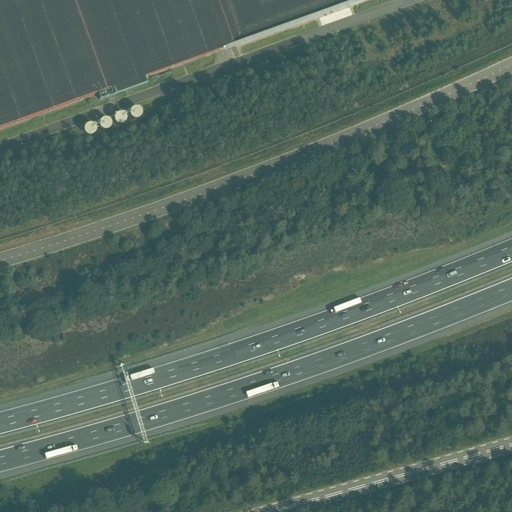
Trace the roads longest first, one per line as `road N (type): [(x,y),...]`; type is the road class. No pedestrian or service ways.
road 1 (motorway): [(511,250),(251,348),(0,423)]
road 2 (motorway): [(0,461),(302,369),(511,289)]
